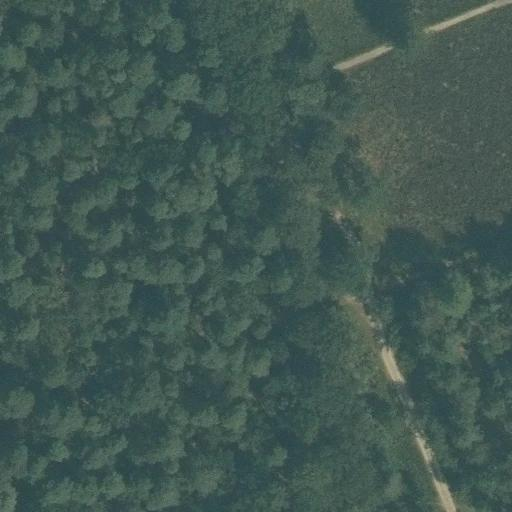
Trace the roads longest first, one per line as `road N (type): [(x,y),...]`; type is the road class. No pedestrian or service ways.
road 1 (track): [(245,0),(326,202),(367,255),(367,319),(443,511)]
road 2 (unknown): [(511,12),(165,139),(148,117),(120,103),(0,114)]
road 3 (unknown): [(270,511),(255,441),(252,364),(226,317),(165,139)]
road 4 (track): [(326,202),(336,265),(367,319),(511,269)]
road 5 (track): [(336,265),(337,511)]
